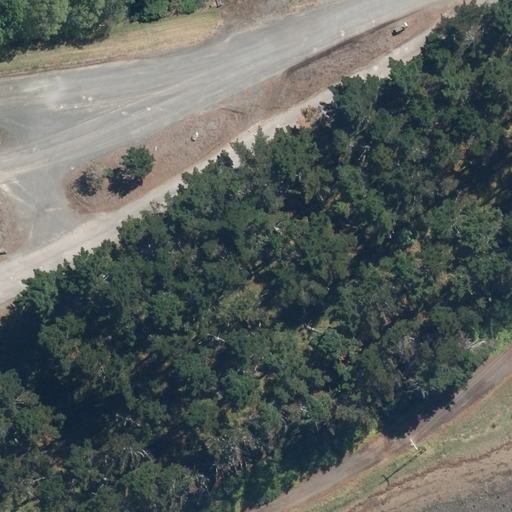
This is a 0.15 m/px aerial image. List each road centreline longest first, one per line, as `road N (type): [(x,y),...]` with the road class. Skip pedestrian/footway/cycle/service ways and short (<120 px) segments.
road 1 (track): [(511,319),(182,511)]
road 2 (unclassified): [(186,0),(0,41)]
